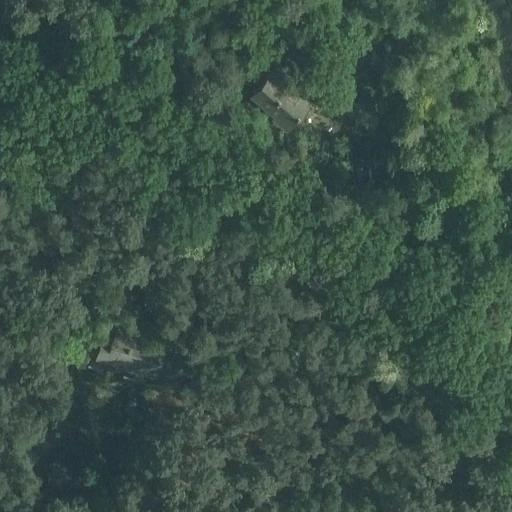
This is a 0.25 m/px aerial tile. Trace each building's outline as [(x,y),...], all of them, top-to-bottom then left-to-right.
[(249,26),(265,40),(273,31),(258,17),(249,26)] [(307,62),(315,54),(308,48),(300,57),(307,62)] [(271,109),(296,80),(277,65),(253,94),(271,109)] [(314,96),(296,80),(271,109),(276,114),(274,117),(287,128),(314,96)] [(358,103),(344,92),(335,104),(349,115),(358,103)] [(388,187),(374,191),(379,209),(393,204),(388,187)] [(398,252),(410,241),(394,225),(383,236),(398,252)] [(162,254),(132,246),(127,267),(157,275),(162,254)] [(153,378),(160,358),(167,339),(119,323),(114,336),(105,332),(96,358),(153,378)] [(53,354),(68,356),(70,344),(55,341),(53,354)]
